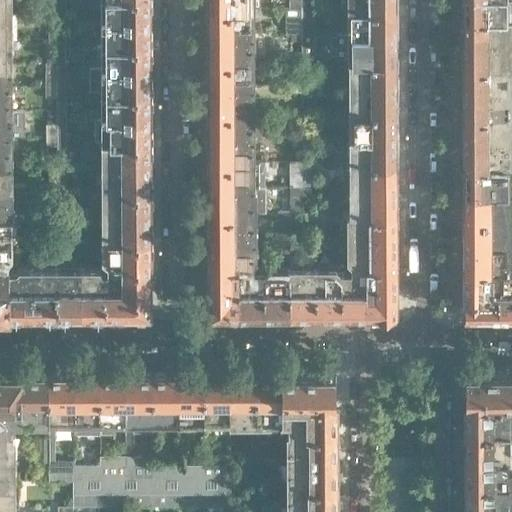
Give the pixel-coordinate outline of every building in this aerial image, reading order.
[(149,16),(148,0),(105,0),(105,16),(149,16)] [(507,13),(506,0),(463,0),(464,13),(507,13)] [(250,31),(250,5),(209,5),(209,31),(250,31)] [(314,31),(314,5),(301,5),(301,24),(291,24),(291,31),(314,31)] [(394,31),(394,5),(350,5),(350,31),(394,31)] [(507,37),(507,13),(464,13),(464,37),(507,37)] [(149,40),(149,16),(105,16),(105,40),(149,40)] [(56,36),(56,31),(56,26),(48,26),(48,36),(56,36)] [(64,41),(64,31),(56,31),(56,36),(56,41),(64,41)] [(250,56),(250,31),(209,31),(209,57),(250,56)] [(314,57),(314,31),(291,31),(291,39),(302,39),(303,57),(314,57)] [(394,56),(394,31),(350,31),(350,56),(352,56),(394,56)] [(56,46),(56,41),(56,36),(48,36),(48,46),(56,46)] [(507,62),(507,37),(464,37),(464,63),(507,62)] [(149,65),(149,40),(105,40),(105,65),(149,65)] [(64,51),(64,41),(56,41),(56,46),(56,51),(64,51)] [(250,82),(250,56),(209,57),(209,82),(250,82)] [(394,82),(394,56),(352,56),(352,82),(394,82)] [(0,85),(8,85),(8,61),(0,60),(0,85)] [(507,87),(507,62),(464,63),(464,87),(507,87)] [(149,89),(149,65),(105,65),(105,89),(149,89)] [(57,85),(57,80),(56,75),(49,75),(49,85),(57,85)] [(65,90),(65,80),(57,80),(57,85),(57,90),(65,90)] [(250,108),(250,82),(209,82),(209,108),(250,108)] [(394,107),(394,82),(352,82),(352,107),(394,107)] [(0,109),(8,109),(8,85),(0,85),(0,109)] [(57,95),(57,90),(57,85),(49,85),(49,95),(57,95)] [(507,112),(507,87),(464,87),(464,112),(507,112)] [(149,114),(149,89),(105,89),(105,114),(149,114)] [(65,100),(65,90),(57,90),(57,95),(57,100),(65,100)] [(394,133),(394,107),(352,107),(352,133),(394,133)] [(250,133),(250,108),(209,108),(209,133),(250,133)] [(0,133),(8,134),(8,109),(0,109),(0,133)] [(508,136),(507,112),(464,112),(464,136),(508,136)] [(149,138),(149,114),(105,114),(105,138),(149,138)] [(57,134),(57,128),(57,123),(49,123),(49,134),(57,134)] [(65,138),(65,128),(57,128),(57,134),(57,138),(65,138)] [(0,158),(8,158),(8,134),(0,133),(0,158)] [(250,159),(250,133),(209,133),(209,159),(250,159)] [(394,159),(394,133),(352,133),(352,159),(394,159)] [(57,143),(57,138),(57,134),(49,134),(49,143),(57,143)] [(508,160),(508,136),(464,136),(464,160),(508,160)] [(65,148),(65,138),(57,138),(57,143),(57,148),(65,148)] [(149,162),(149,138),(105,138),(105,162),(149,162)] [(0,182),(8,183),(8,158),(0,158),(0,182)] [(250,184),(250,159),(209,159),(210,185),(250,184)] [(395,184),(394,159),(352,159),(352,184),(395,184)] [(508,187),(508,160),(464,160),(464,187),(508,187)] [(149,187),(149,162),(105,162),(106,187),(149,187)] [(57,182),(57,177),(57,172),(49,172),(49,182),(57,182)] [(303,184),(303,176),(292,176),(292,184),(303,184)] [(314,184),(314,176),(303,176),(303,184),(314,184)] [(65,187),(65,177),(57,177),(57,182),(57,187),(65,187)] [(0,206),(8,207),(8,183),(0,182),(0,206)] [(57,192),(57,187),(57,182),(49,182),(49,192),(57,192)] [(252,210),(252,184),(250,184),(210,185),(210,210),(252,210)] [(303,210),(303,192),(303,184),(292,184),(289,184),(289,210),(303,210)] [(314,192),(314,184),(303,184),(303,192),(314,192)] [(395,210),(395,184),(352,184),(352,210),(395,210)] [(65,197),(65,187),(57,187),(57,192),(57,197),(65,197)] [(150,211),(149,187),(106,187),(106,211),(150,211)] [(508,212),(508,187),(464,187),(464,212),(508,212)] [(0,231),(8,231),(8,207),(0,206),(0,231)] [(252,236),(252,210),(210,210),(210,236),(252,236)] [(290,236),(289,210),(277,210),(277,236),(281,236),(290,236)] [(314,218),(314,210),(303,210),(303,218),(314,218)] [(324,218),(324,210),(314,210),(314,218),(324,218)] [(395,235),(395,210),(352,210),(350,210),(350,235),(395,235)] [(150,236),(150,211),(106,211),(106,236),(150,236)] [(508,238),(508,212),(464,212),(465,238),(508,238)] [(57,231),(57,226),(57,221),(47,221),(47,231),(57,231)] [(67,236),(67,226),(57,226),(57,231),(57,236),(67,236)] [(8,252),(8,231),(0,231),(0,255),(4,256),(8,252)] [(39,241),(39,231),(31,231),(31,241),(39,241)] [(57,241),(57,236),(57,231),(47,231),(47,241),(57,241)] [(395,262),(395,235),(350,235),(350,258),(354,262),(365,262),(395,262)] [(67,244),(67,236),(57,236),(57,241),(57,244),(67,244)] [(77,240),(77,236),(67,236),(67,244),(77,244),(77,240)] [(150,260),(150,236),(106,236),(106,258),(108,261),(110,261),(110,260),(150,260)] [(252,259),(252,236),(210,236),(210,262),(236,262),(248,262),(252,259)] [(281,236),(277,236),(272,236),(272,242),(271,245),(281,245),(281,236)] [(290,245),(290,236),(281,236),(281,245),(290,245)] [(330,245),(330,236),(314,236),(314,245),(330,245)] [(508,263),(508,238),(465,238),(465,263),(493,263),(508,263)] [(85,250),(85,240),(77,240),(77,244),(77,250),(85,250)] [(0,284),(8,285),(8,270),(4,270),(4,257),(4,256),(0,255),(0,284)] [(150,311),(150,260),(110,260),(110,261),(111,271),(105,271),(105,311),(150,311)] [(236,311),(236,262),(210,262),(210,311),(236,311)] [(263,311),(263,273),(248,273),(248,262),(236,262),(236,311),(263,311)] [(365,311),(365,285),(362,285),(362,279),(365,279),(365,262),(354,262),(354,273),(341,272),(341,311),(365,311)] [(395,310),(395,262),(365,262),(365,279),(362,279),(362,285),(365,285),(365,311),(395,310)] [(500,310),(500,282),(493,282),(493,263),(465,263),(465,310),(500,310)] [(511,310),(511,269),(511,270),(511,263),(508,263),(493,263),(493,282),(500,282),(500,310),(511,310)] [(81,311),(81,267),(57,268),(57,312),(81,311)] [(105,311),(105,271),(100,271),(95,267),(81,267),(81,311),(105,311)] [(314,311),(314,267),(290,267),(290,269),(290,311),(314,311)] [(341,311),(341,272),(337,267),(314,267),(314,311),(341,311)] [(33,312),(32,268),(20,268),(18,270),(8,270),(8,285),(8,312),(33,312)] [(57,312),(57,268),(32,268),(33,312),(57,312)] [(290,311),(290,269),(266,269),(263,273),(263,311),(290,311)] [(0,311),(8,312),(8,285),(0,284),(0,311)] [(511,396),(511,370),(465,370),(465,396),(490,396),(490,399),(499,398),(499,396),(511,396)] [(9,412),(20,412),(20,371),(0,371),(0,478),(11,478),(11,424),(9,424),(9,412)] [(49,414),(49,371),(20,371),(20,412),(28,412),(28,416),(49,416),(49,414)] [(74,414),(74,371),(49,371),(49,414),(74,414)] [(100,414),(100,371),(74,371),(74,414),(100,414)] [(126,414),(126,371),(100,371),(100,414),(126,414)] [(152,414),(152,371),(126,371),(126,414),(152,414)] [(178,414),(178,371),(152,371),(152,414),(178,414)] [(204,414),(204,371),(178,371),(178,414),(204,414)] [(230,414),(229,371),(204,371),(204,414),(230,414)] [(254,416),(254,371),(229,371),(230,414),(230,416),(254,416)] [(282,412),(282,400),(282,371),(254,371),(254,416),(277,416),(281,412),(282,412)] [(335,399),(335,371),(282,371),(282,400),(335,399)] [(511,411),(511,396),(499,396),(499,398),(490,399),(490,396),(465,396),(465,423),(506,423),(506,411),(511,411)] [(335,425),(335,399),(282,400),(282,412),(291,412),(291,425),(335,425)] [(509,450),(508,425),(506,423),(465,423),(465,450),(509,450)] [(335,425),(291,425),(289,425),(289,453),(335,453),(335,425)] [(126,473),(126,463),(126,431),(100,431),(100,463),(100,473),(126,473)] [(509,476),(509,450),(465,450),(465,477),(509,476)] [(335,479),(335,453),(289,453),(289,479),(335,479)] [(152,473),(152,463),(152,455),(134,455),(134,463),(134,473),(152,473)] [(74,473),(74,463),(49,463),(49,473),(74,473)] [(204,473),(178,473),(152,473),(134,473),(134,463),(126,463),(126,473),(100,473),(74,473),(49,473),(49,478),(72,478),(72,491),(97,491),(122,491),(150,491),(175,491),(201,491),(230,491),(230,486),(237,486),(237,479),(230,479),(230,473),(204,473)] [(100,473),(100,463),(74,463),(74,473),(100,473)] [(178,473),(178,463),(152,463),(152,473),(178,473)] [(204,473),(204,463),(178,463),(178,473),(204,473)] [(230,473),(230,463),(204,463),(204,473),(230,473)] [(509,503),(509,476),(465,477),(465,504),(509,503)] [(0,504),(11,505),(11,478),(0,478),(0,504)] [(336,504),(335,479),(289,479),(289,505),(336,504)] [(73,504),(72,491),(64,491),(64,504),(73,504)] [(97,504),(97,491),(72,491),(73,504),(97,504)] [(123,504),(122,491),(97,491),(97,504),(123,504)] [(150,504),(150,491),(122,491),(123,504),(150,504)] [(175,504),(175,491),(150,491),(150,504),(175,504)] [(201,504),(201,491),(175,491),(175,504),(201,504)] [(230,504),(230,491),(201,491),(201,504),(230,504)] [(508,511),(509,503),(465,504),(465,511),(508,511)]
